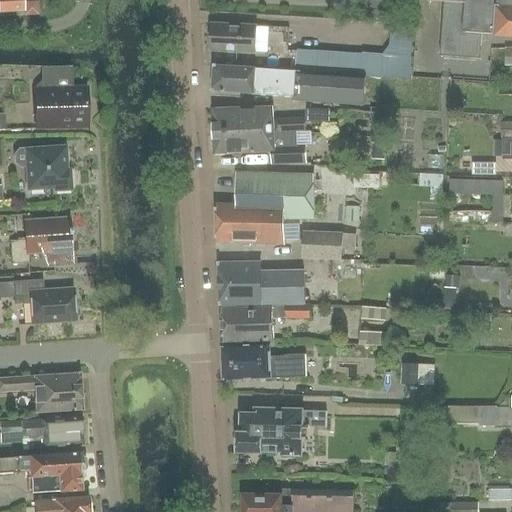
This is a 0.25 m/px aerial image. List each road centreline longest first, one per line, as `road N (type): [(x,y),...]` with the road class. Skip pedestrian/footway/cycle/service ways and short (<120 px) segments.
road 1 (residential): [(203,342),(179,0)]
road 2 (residential): [(213,511),(203,342)]
road 3 (residential): [(102,348),(115,511)]
